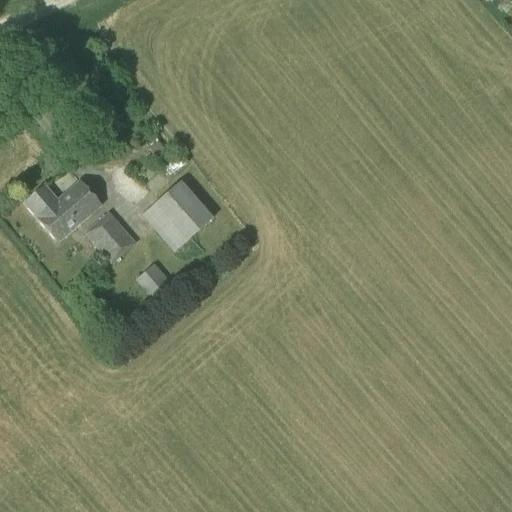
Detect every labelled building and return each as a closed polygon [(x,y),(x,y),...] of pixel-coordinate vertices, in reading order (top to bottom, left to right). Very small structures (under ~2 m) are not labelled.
[(173,161),(192,152),(188,143),(169,152),(173,161)] [(156,144),(147,151),(152,159),(162,152),(156,144)] [(57,246),(100,207),(79,183),(56,203),(43,188),(22,207),(57,246)] [(173,255),(211,220),(180,183),(141,218),(173,255)] [(134,245),(109,215),(84,236),(109,266),(134,245)] [(135,281),(150,299),(169,282),(154,264),(135,281)]
